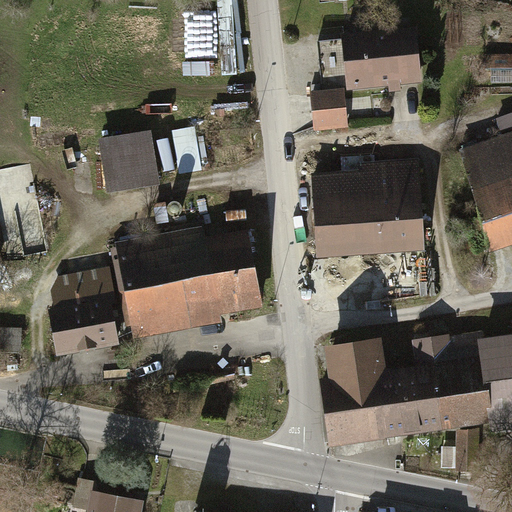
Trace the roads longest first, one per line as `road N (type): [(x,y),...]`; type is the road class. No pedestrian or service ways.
road 1 (tertiary): [(261,0),(298,324),(305,472)]
road 2 (tertiary): [(305,472),(0,409)]
road 3 (tertiary): [(503,511),(338,479)]
